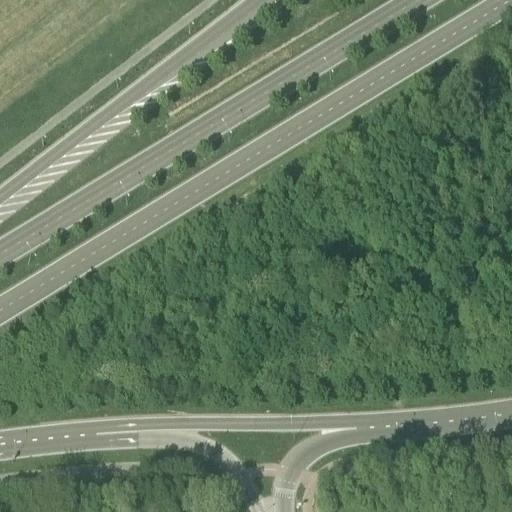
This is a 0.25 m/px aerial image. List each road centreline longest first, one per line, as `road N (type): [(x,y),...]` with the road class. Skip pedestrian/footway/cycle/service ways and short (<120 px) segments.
road 1 (primary): [(0,311),(511,1)]
road 2 (primary): [(419,0),(0,255)]
road 3 (primary): [(266,0),(0,200)]
road 4 (primary): [(96,429),(362,422)]
road 5 (unclassified): [(96,429),(218,455),(257,511)]
road 6 (primary): [(362,422),(511,413)]
road 7 (unclassified): [(283,511),(297,456),(362,422)]
